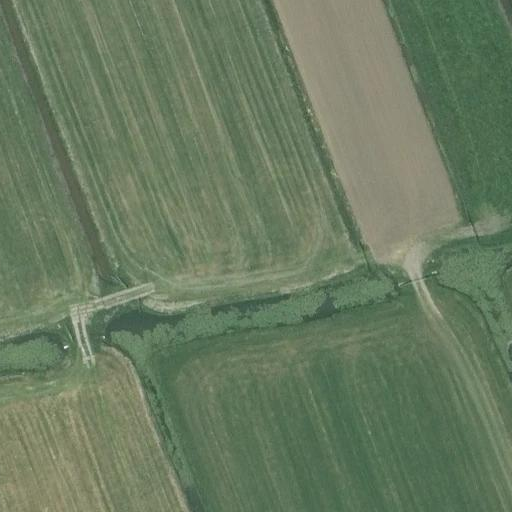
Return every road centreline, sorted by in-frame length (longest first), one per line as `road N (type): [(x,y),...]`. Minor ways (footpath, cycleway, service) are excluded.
road 1 (track): [(511,225),(410,255),(130,301),(78,325),(0,330)]
road 2 (track): [(511,499),(454,344),(425,302),(410,255)]
